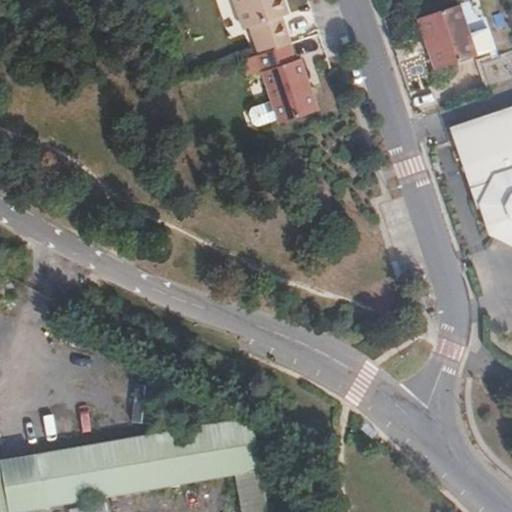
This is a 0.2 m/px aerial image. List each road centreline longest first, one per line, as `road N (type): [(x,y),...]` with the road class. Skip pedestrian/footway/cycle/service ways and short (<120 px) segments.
road 1 (residential): [(0,211),(114,271),(308,346),(420,427)]
road 2 (residential): [(420,427),(449,349),(453,309),(353,0)]
road 3 (residential): [(420,427),(508,511)]
